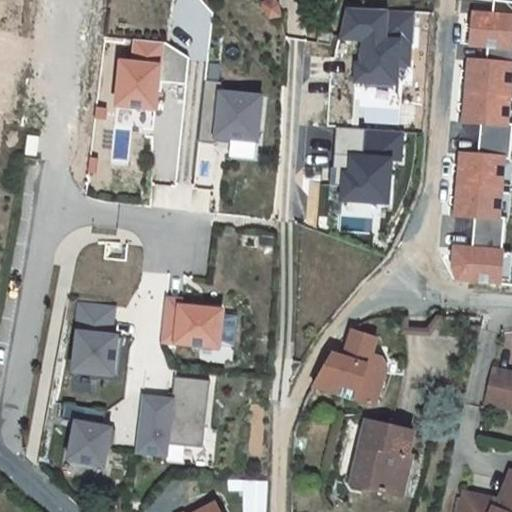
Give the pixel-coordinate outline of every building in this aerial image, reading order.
[(274,0),(272,0),(262,5),(270,19),(283,19),(282,8),(274,0)] [(357,57),(356,81),(396,83),(397,65),(408,66),(411,15),(346,11),(341,38),(361,39),(360,57),(357,57)] [(511,15),(473,11),(469,46),(511,49),(511,15)] [(167,43),(136,40),(134,64),(121,63),(117,106),(155,111),(158,83),(187,86),(190,58),(167,43)] [(511,89),(511,63),(467,60),(463,122),(509,126),(511,89)] [(222,83),(205,81),(198,142),(215,144),(216,142),(216,138),(231,140),(258,143),(263,97),(221,93),(222,83)] [(350,154),(349,171),(343,171),(341,201),(387,203),(389,160),(400,160),(402,133),(364,131),(363,155),(350,154)] [(504,156),(459,152),(454,213),(498,217),(504,156)] [(501,250),(454,247),(451,271),(457,280),(499,283),(501,250)] [(182,301),(166,299),(161,342),(219,348),(223,312),(181,307),(182,301)] [(114,306),(80,302),(77,331),(78,331),(74,368),(116,373),(119,353),(115,352),(117,334),(111,333),(114,306)] [(371,356),(377,339),(354,332),(347,353),(348,354),(370,360),(371,356)] [(328,360),(314,385),(338,393),(341,384),(360,390),(356,403),(374,406),(386,373),(404,375),(405,361),(383,358),(371,356),(370,360),(348,354),(346,361),(341,364),(328,360)] [(511,374),(497,370),(488,403),(511,409),(511,374)] [(172,400),(142,396),(136,453),(167,456),(169,445),(203,449),(211,381),(175,377),(172,400)] [(108,412),(66,404),(63,420),(77,423),(70,461),(106,467),(114,429),(105,427),(108,412)] [(408,455),(413,432),(368,421),(352,484),(393,494),(394,490),(389,489),(397,451),(408,455)] [(410,456),(408,455),(397,451),(389,489),(394,490),(393,494),(401,496),(411,457),(410,457),(410,456)] [(511,511),(511,472),(511,473),(499,502),(496,510),(493,509),(491,511),(511,511)] [(268,511),(268,480),(240,480),(239,511),(268,511)] [(458,511),(491,511),(493,509),(496,510),(499,502),(494,500),(495,498),(481,494),(471,490),(470,492),(465,490),(458,511)] [(221,511),(216,502),(196,511),(221,511)]
